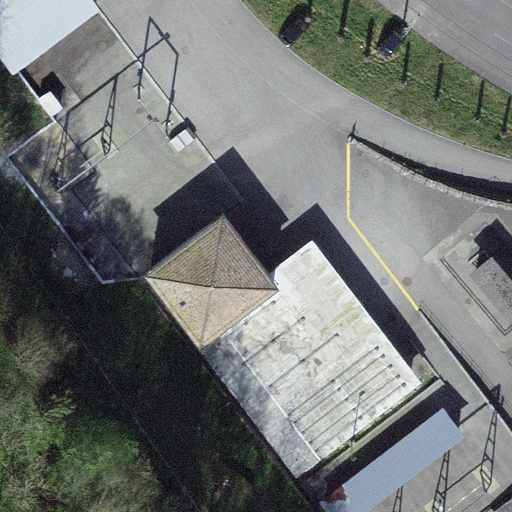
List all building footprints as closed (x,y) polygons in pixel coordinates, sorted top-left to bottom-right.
[(0,0),(0,53),(9,66),(95,0),(0,0)] [(310,337),(266,279),(218,216),(145,271),(237,392),(310,337)] [(511,271),(490,245),(470,261),(506,306),(511,301),(511,271)] [(266,279),(310,337),(237,392),(293,465),(406,380),(306,249),(266,279)] [(511,511),(511,498),(494,511),(511,511)]
